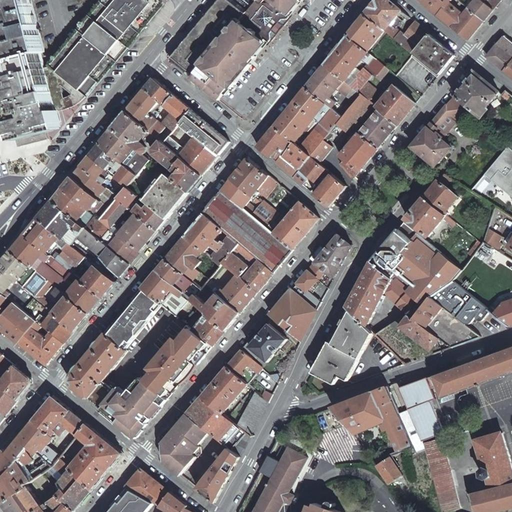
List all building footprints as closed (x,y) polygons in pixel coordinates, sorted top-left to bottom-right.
[(0,0),(0,11),(4,27),(10,26),(3,0),(0,0)] [(32,0),(3,0),(10,26),(18,57),(41,51),(45,50),(32,0)] [(88,96),(164,5),(160,0),(102,0),(102,3),(50,65),(88,96)] [(249,11),(235,0),(219,0),(171,59),(193,77),(247,13),(249,11)] [(246,68),(220,100),(243,119),(342,0),(303,0),(297,7),(295,10),(291,14),(267,43),(263,48),(261,51),(251,63),(246,68)] [(254,0),(235,0),(249,11),(247,13),(251,17),(253,27),(251,30),(262,39),(267,43),(291,14),(286,10),(275,1),(273,3),(264,3),(260,0),(257,0),(257,2),(254,0)] [(280,0),(275,0),(275,1),(286,10),(290,5),(288,3),(286,5),(280,0)] [(413,56),(430,34),(415,21),(405,34),(397,28),(403,20),(401,18),(403,16),(399,13),(402,10),(389,0),(377,0),(366,15),(385,31),(413,56)] [(419,0),(431,9),(438,0),(419,0)] [(469,40),(484,22),(469,9),(463,16),(449,4),(451,0),(438,0),(431,9),(469,40)] [(484,22),(494,10),(481,0),(476,0),(469,9),(484,22)] [(481,0),(494,10),(502,0),(481,0)] [(290,5),(286,10),(291,14),(295,10),(290,5)] [(247,13),(193,77),(204,87),(224,64),(231,69),(238,61),(239,59),(236,57),(239,54),(234,50),(248,33),(251,30),(253,27),(251,17),(247,13)] [(369,52),(385,31),(366,15),(355,28),(349,35),(369,52)] [(262,39),(251,30),(248,33),(257,41),(255,42),(258,44),(262,39)] [(239,59),(238,61),(242,64),(246,59),(242,55),(252,43),(256,47),(258,44),(255,42),(257,41),(248,33),(234,50),(239,54),(236,57),(239,59)] [(412,57),(438,78),(456,56),(438,40),(430,34),(413,56),(412,57)] [(375,69),(381,62),(369,52),(349,35),(334,54),(356,71),(364,60),(369,64),(375,69)] [(511,62),(511,42),(504,36),(488,56),(506,71),(511,62)] [(267,43),(262,39),(258,44),(263,48),(267,43)] [(242,55),(246,59),(256,47),(252,43),(242,55)] [(256,47),(246,59),(251,63),(261,51),(256,47)] [(50,89),(41,51),(18,57),(0,61),(0,64),(14,119),(14,120),(13,121),(15,128),(16,133),(47,125),(60,121),(57,109),(56,110),(50,89)] [(368,82),(374,75),(372,73),(373,71),(369,68),(367,70),(365,68),(358,77),(353,74),(356,71),(334,54),(326,64),(360,92),(368,82)] [(246,59),(242,64),(246,68),(251,63),(246,59)] [(224,64),(204,87),(215,96),(242,64),(238,61),(231,69),(224,64)] [(381,81),(390,70),(390,69),(381,62),(375,69),(373,71),(372,73),(374,75),(381,81)] [(0,122),(14,119),(0,64),(0,122)] [(242,64),(215,96),(220,100),(246,68),(242,64)] [(363,95),(360,92),(326,64),(307,87),(332,109),(332,108),(337,102),(337,101),(338,100),(336,98),(334,100),(332,98),(338,91),(335,89),(337,88),(347,96),(335,110),(334,111),(343,118),(363,95)] [(475,71),(455,96),(477,115),(478,114),(484,107),(486,109),(500,92),(475,71)] [(146,89),(160,101),(173,112),(183,121),(193,109),(156,78),(146,89)] [(379,91),(368,82),(360,92),(363,95),(371,101),(379,91)] [(399,125),(417,103),(396,86),(392,91),(389,89),(386,93),(388,95),(378,107),(399,125)] [(332,109),(307,87),(301,95),(276,127),(298,146),(301,142),(297,138),(313,119),(330,132),(331,133),(338,124),(343,118),(334,111),(335,110),(332,108),(332,109)] [(162,140),(166,143),(171,137),(172,135),(173,134),(156,118),(160,113),(152,110),(160,101),(146,89),(128,111),(162,140)] [(511,94),(506,90),(503,94),(502,95),(507,101),(511,95),(511,94)] [(355,128),(375,105),(371,101),(363,95),(343,118),(338,124),(350,135),(355,128)] [(462,109),(451,100),(413,146),(436,166),(452,147),(443,139),(445,137),(441,133),(444,130),(441,128),(450,117),(453,119),(462,109)] [(386,141),(399,125),(378,107),(375,111),(379,113),(362,134),(380,148),(386,141)] [(200,139),(212,125),(209,123),(193,109),(183,121),(181,123),(193,133),(197,136),(199,138),(200,139)] [(157,146),(162,140),(128,111),(115,127),(136,146),(140,149),(145,153),(146,153),(148,149),(149,148),(147,147),(156,145),(157,146)] [(165,123),(175,132),(181,123),(183,121),(173,112),(165,123)] [(49,135),(47,125),(16,133),(19,143),(49,135)] [(200,139),(220,156),(232,142),(212,125),(200,139)] [(113,129),(101,144),(139,176),(153,159),(146,153),(145,153),(140,149),(136,146),(115,127),(113,129)] [(298,146),(276,127),(260,147),(272,157),(273,156),(275,158),(276,157),(279,160),(277,162),(295,177),(311,157),(301,149),(298,146)] [(316,130),(301,149),(311,157),(325,139),(326,137),(316,130)] [(354,179),(380,148),(362,134),(347,151),(344,149),(342,152),(344,154),(341,157),(346,160),(341,166),(348,172),(354,179)] [(171,137),(166,143),(173,150),(179,142),(172,135),(171,137)] [(182,158),(204,176),(220,156),(200,139),(199,138),(188,150),(182,158)] [(325,139),(311,157),(320,164),(321,163),(334,147),(325,139)] [(173,150),(166,143),(162,140),(157,146),(154,148),(156,155),(178,174),(175,179),(190,193),(192,190),(204,176),(182,158),(173,150)] [(179,142),(173,150),(182,158),(188,150),(179,142)] [(22,161),(36,160),(35,151),(46,150),(45,143),(21,145),(22,161)] [(139,176),(101,144),(91,155),(107,168),(108,169),(113,164),(116,167),(119,164),(124,168),(117,176),(119,178),(129,186),(130,187),(139,176)] [(511,146),(511,145),(487,173),(511,193),(511,146)] [(88,159),(82,166),(103,185),(107,181),(108,183),(110,181),(103,175),(103,173),(107,168),(91,155),(88,159)] [(311,157),(295,177),(303,184),(309,177),(319,184),(330,171),(321,163),(320,164),(311,157)] [(250,159),(233,179),(254,197),(255,196),(257,194),(260,195),(262,192),(274,178),(250,159)] [(82,166),(73,177),(111,208),(119,198),(109,190),(103,185),(82,166)] [(169,219),(190,193),(175,179),(168,173),(146,200),(150,203),(169,219)] [(331,208),(349,186),(334,174),(324,186),(323,184),(315,194),(331,208)] [(452,179),(445,174),(440,180),(446,186),(452,179)] [(70,181),(65,187),(90,208),(89,209),(102,219),(111,208),(73,177),(70,181)] [(119,198),(129,186),(119,178),(109,190),(119,198)] [(280,183),(274,178),(262,192),(268,198),(280,183)] [(224,190),(253,215),(257,210),(249,203),(253,199),(261,206),(263,203),(255,196),(254,197),(233,179),(224,190)] [(440,180),(436,184),(425,197),(446,215),(448,213),(447,211),(459,197),(446,186),(440,180)] [(140,195),(130,187),(129,186),(119,198),(130,207),(131,208),(139,197),(140,195)] [(65,187),(53,201),(78,221),(79,221),(83,216),(85,218),(89,212),(87,211),(89,209),(90,208),(65,187)] [(295,250),(276,234),(253,215),(224,190),(204,214),(224,230),(231,236),(240,243),(256,256),(262,261),(276,272),(295,250)] [(131,208),(138,214),(144,207),(139,197),(131,208)] [(446,215),(425,197),(414,211),(408,218),(430,236),(445,218),(454,226),(457,222),(447,215),(447,216),(446,215)] [(111,208),(102,219),(112,227),(130,207),(119,198),(111,208)] [(371,198),(367,203),(372,207),(376,202),(371,198)] [(43,213),(38,219),(72,246),(78,238),(91,249),(93,247),(104,258),(111,267),(114,270),(121,277),(131,265),(101,240),(94,234),(87,229),(87,227),(79,221),(78,221),(53,201),(43,213)] [(253,215),(276,234),(287,220),(265,201),(263,203),(261,206),(257,210),(253,215)] [(287,220),(276,234),(295,250),(321,218),(302,202),(287,220)] [(138,214),(159,231),(169,219),(150,203),(148,205),(150,207),(148,210),(144,207),(138,214)] [(121,234),(143,251),(154,238),(159,231),(138,214),(121,234)] [(224,230),(204,214),(186,236),(204,250),(206,252),(212,245),(219,251),(213,258),(223,266),(225,263),(224,263),(240,243),(231,236),(225,243),(223,241),(221,243),(217,239),(224,230)] [(95,218),(87,227),(87,229),(94,234),(102,223),(95,218)] [(38,219),(25,234),(44,249),(48,252),(49,252),(57,241),(59,244),(63,248),(69,254),(80,265),(82,262),(86,257),(85,256),(81,253),(74,248),(72,246),(38,219)] [(418,232),(405,222),(399,229),(412,240),(418,232)] [(94,234),(101,240),(106,235),(110,230),(102,223),(94,234)] [(504,236),(490,226),(485,242),(491,246),(499,251),(504,243),(500,241),(504,236)] [(412,240),(399,229),(372,261),(422,304),(426,301),(427,302),(432,297),(455,281),(454,280),(463,269),(418,232),(412,240)] [(110,230),(106,235),(115,242),(119,237),(110,230)] [(23,237),(12,250),(31,266),(37,258),(40,254),(44,249),(25,234),(23,237)] [(101,240),(131,265),(143,251),(121,234),(119,237),(115,242),(106,235),(101,240)] [(340,234),(272,315),(302,341),(317,312),(301,298),(308,290),(317,279),(319,281),(325,275),(323,271),(325,270),(335,279),(348,253),(353,246),(340,234)] [(204,250),(186,236),(184,238),(167,259),(186,276),(193,282),(203,290),(208,284),(207,283),(211,278),(212,279),(223,266),(213,258),(211,256),(195,276),(187,270),(191,266),(195,269),(201,261),(197,258),(204,250)] [(476,253),(483,244),(479,240),(471,249),(476,253)] [(81,253),(85,256),(87,253),(84,251),(86,249),(78,243),(74,248),(81,253)] [(250,260),(256,256),(240,243),(224,263),(225,263),(239,275),(241,277),(242,276),(250,266),(236,255),(240,251),(250,260)] [(48,252),(44,249),(40,254),(47,261),(49,258),(51,260),(54,256),(49,252),(48,252)] [(12,250),(0,264),(0,267),(36,297),(49,281),(31,266),(12,250)] [(73,274),(74,273),(78,268),(62,255),(59,256),(57,259),(56,260),(73,274)] [(258,265),(262,261),(256,256),(250,260),(255,264),(256,263),(258,265)] [(84,282),(104,298),(115,284),(117,282),(86,257),(82,262),(93,271),(84,282)] [(31,266),(49,281),(54,285),(59,289),(60,288),(69,296),(91,314),(104,298),(84,282),(82,280),(74,290),(37,258),(31,266)] [(186,276),(167,259),(158,270),(175,285),(181,277),(184,279),(186,276)] [(260,291),(276,272),(262,261),(258,265),(256,263),(255,264),(254,266),(255,267),(246,279),(245,280),(260,291)] [(359,318),(375,335),(377,334),(385,328),(388,327),(386,325),(375,313),(385,294),(407,313),(408,314),(422,304),(372,261),(348,306),(360,318),(359,318)] [(0,267),(0,288),(11,298),(15,301),(17,303),(30,313),(40,321),(43,324),(49,315),(53,318),(55,314),(56,313),(47,306),(46,307),(36,298),(36,297),(0,267)] [(175,285),(158,270),(144,288),(163,303),(177,315),(188,301),(182,296),(183,295),(185,297),(187,295),(183,291),(175,285)] [(242,312),(260,291),(245,280),(246,279),(242,276),(241,277),(239,275),(227,290),(224,288),(222,291),(218,287),(215,290),(220,294),(242,312)] [(208,284),(214,289),(218,284),(212,279),(211,278),(207,283),(208,284)] [(49,281),(36,297),(36,298),(46,307),(47,306),(50,302),(44,297),(54,285),(49,281)] [(492,311),(489,309),(461,285),(455,281),(432,297),(466,325),(468,322),(468,323),(470,324),(471,323),(477,317),(477,318),(477,319),(478,320),(480,322),(481,322),(482,321),(483,321),(484,320),(492,311)] [(203,290),(193,282),(186,291),(185,289),(183,291),(187,295),(194,300),(199,295),(203,290)] [(11,298),(0,288),(0,324),(9,313),(5,310),(6,308),(4,306),(11,298)] [(116,322),(107,332),(126,349),(163,303),(144,288),(135,299),(137,300),(118,324),(116,322)] [(301,298),(317,312),(322,302),(308,290),(301,298)] [(227,330),(242,312),(220,294),(211,305),(199,295),(194,300),(208,312),(207,314),(227,330)] [(55,314),(77,331),(91,314),(69,296),(56,313),(55,314)] [(440,339),(451,348),(481,337),(466,325),(432,297),(427,302),(426,301),(422,304),(408,314),(410,315),(428,330),(434,322),(441,327),(435,335),(440,339)] [(511,325),(511,300),(504,304),(505,304),(502,306),(501,302),(490,306),(489,309),(492,311),(510,326),(511,325)] [(9,313),(0,324),(0,325),(21,343),(40,321),(30,313),(17,303),(12,309),(9,313)] [(348,306),(313,372),(334,384),(338,377),(340,378),(341,375),(349,381),(375,335),(359,318),(360,318),(348,306)] [(403,327),(401,326),(410,315),(408,314),(407,313),(393,323),(401,329),(403,327)] [(43,324),(66,343),(77,331),(55,314),(53,318),(49,315),(43,324)] [(215,345),(227,330),(207,314),(195,329),(215,345)] [(431,350),(440,339),(435,335),(428,330),(410,315),(401,326),(403,327),(431,350)] [(21,343),(48,365),(66,343),(43,324),(40,321),(21,343)] [(190,344),(205,356),(215,345),(195,329),(188,323),(177,337),(183,341),(185,338),(191,343),(190,344)] [(270,324),(251,347),(269,362),(288,339),(270,324)] [(128,350),(126,349),(107,332),(71,376),(72,385),(89,399),(106,378),(128,350)] [(167,360),(185,377),(187,375),(185,374),(193,365),(196,367),(205,356),(190,344),(191,343),(185,338),(183,341),(177,337),(175,339),(164,353),(169,357),(167,360)] [(137,437),(170,398),(166,395),(149,381),(150,379),(146,376),(145,377),(145,376),(143,374),(163,352),(153,343),(140,358),(139,356),(130,367),(140,376),(126,394),(106,378),(89,399),(137,437)] [(511,372),(511,346),(434,375),(438,385),(434,387),(438,400),(442,402),(456,397),(455,393),(478,384),(479,386),(482,385),(481,383),(511,372)] [(260,364),(243,349),(229,366),(240,375),(251,362),(257,367),(260,364)] [(0,357),(0,382),(1,384),(2,383),(17,364),(4,353),(0,357)] [(149,381),(166,395),(172,388),(174,390),(185,377),(167,360),(169,357),(164,353),(145,376),(145,377),(146,376),(150,379),(149,381)] [(2,383),(21,398),(32,385),(33,377),(17,364),(2,383)] [(240,375),(229,366),(221,376),(204,396),(225,413),(238,397),(240,398),(242,396),(241,394),(250,384),(248,382),(246,381),(240,375)] [(280,382),(285,372),(279,370),(274,376),(280,382)] [(421,442),(444,433),(424,379),(401,388),(421,442)] [(0,409),(7,415),(21,398),(2,383),(1,384),(0,385),(0,409)] [(413,445),(389,386),(333,407),(355,433),(356,432),(387,420),(400,450),(413,445)] [(250,435),(269,401),(257,390),(238,425),(245,431),(250,435)] [(64,421),(72,410),(55,395),(35,419),(54,436),(60,429),(58,427),(64,421)] [(225,413),(204,396),(189,414),(210,432),(229,449),(231,451),(245,431),(238,425),(225,413)] [(80,435),(88,423),(72,410),(64,421),(80,435)] [(210,432),(189,414),(164,443),(165,460),(182,474),(197,456),(198,457),(202,453),(201,445),(199,444),(201,440),(202,441),(210,432)] [(319,424),(314,414),(305,418),(309,428),(319,424)] [(54,436),(35,419),(8,452),(20,461),(32,447),(40,455),(56,437),(54,436)] [(124,453),(88,423),(80,435),(84,438),(91,444),(85,453),(83,452),(80,455),(82,456),(73,466),(73,464),(71,462),(70,460),(68,459),(79,444),(75,441),(63,456),(61,459),(93,489),(110,470),(124,453)] [(478,511),(493,511),(511,507),(511,462),(503,433),(477,441),(485,469),(482,471),(482,477),(488,479),(491,490),(474,494),(478,511)] [(287,438),(281,434),(278,440),(284,443),(287,438)] [(84,438),(80,435),(75,441),(79,444),(84,438)] [(425,444),(442,511),(452,511),(461,510),(442,439),(432,442),(425,444)] [(282,461),(290,446),(284,443),(276,458),(282,461)] [(270,455),(249,493),(262,500),(255,511),(280,511),(286,501),(291,503),(295,495),(290,492),(309,456),(290,446),(282,461),(276,458),(270,455)] [(28,465),(40,455),(32,447),(20,461),(0,483),(0,495),(5,503),(29,484),(34,481),(29,475),(24,466),(26,464),(28,465)] [(0,483),(20,461),(8,452),(4,448),(0,453),(0,483)] [(56,465),(61,459),(63,456),(54,448),(44,457),(54,466),(56,465)] [(216,502),(240,458),(231,451),(229,449),(199,488),(216,502)] [(54,466),(44,457),(36,464),(39,468),(37,469),(41,475),(45,472),(46,474),(54,466)] [(387,480),(390,484),(404,475),(392,457),(391,457),(378,465),(387,480)] [(76,510),(93,489),(61,459),(56,465),(66,475),(61,480),(60,479),(58,481),(60,482),(59,483),(64,489),(60,494),(59,494),(76,510)] [(147,497),(160,482),(144,468),(128,486),(147,497)] [(37,469),(29,475),(34,481),(41,475),(37,469)] [(161,505),(172,492),(160,482),(147,497),(155,502),(161,505)] [(5,503),(11,511),(34,511),(43,506),(29,484),(5,503)] [(146,511),(155,502),(147,497),(128,486),(118,499),(120,501),(111,511),(146,511)] [(168,509),(172,511),(181,511),(185,508),(188,504),(172,492),(161,505),(168,509)] [(43,506),(34,511),(73,511),(76,510),(59,494),(43,506)] [(328,500),(326,505),(334,507),(335,504),(335,503),(335,502),(335,500),(334,499),(333,499),(332,499),(330,499),(329,499),(328,500)] [(334,507),(326,505),(316,501),(315,505),(311,503),(306,511),(344,511),(334,507)]
